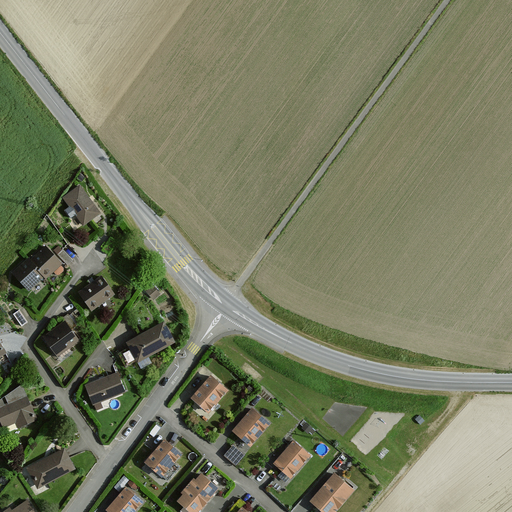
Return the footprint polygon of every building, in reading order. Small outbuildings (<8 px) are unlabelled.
[(80,186),(67,195),(79,213),(75,215),(81,225),(99,212),(80,186)] [(116,242),(110,238),(102,250),(108,254),(116,242)] [(28,257),(12,271),(29,289),(44,275),(46,278),(62,263),(46,246),(30,260),(28,257)] [(73,260),(62,249),(57,254),(67,265),(73,260)] [(102,275),(78,291),(91,310),(115,294),(102,275)] [(159,293),(152,286),(147,291),(153,298),(159,293)] [(27,322),(19,310),(13,314),(21,326),(27,322)] [(65,320),(43,336),(57,355),(79,340),(65,320)] [(174,342),(163,321),(127,341),(138,361),(174,342)] [(116,372),(85,384),(95,410),(104,407),(102,400),(124,392),(116,372)] [(210,375),(191,398),(209,414),(228,390),(210,375)] [(0,400),(0,418),(4,427),(16,421),(19,427),(36,419),(27,398),(22,385),(0,400)] [(253,407),(232,431),(251,447),(270,423),(253,407)] [(164,440),(145,461),(162,478),(183,455),(164,440)] [(236,441),(227,452),(239,461),(248,450),(236,441)] [(293,441),(274,463),(291,480),(311,457),(293,441)] [(74,468),(63,448),(27,468),(38,488),(74,468)] [(335,511),(354,490),(334,472),(309,501),(320,511),(335,511)] [(201,473),(175,501),(188,511),(198,511),(219,488),(201,473)] [(130,511),(141,501),(126,486),(105,509),(108,511),(130,511)] [(12,511),(9,508),(3,511),(34,511),(27,502),(12,511)]
